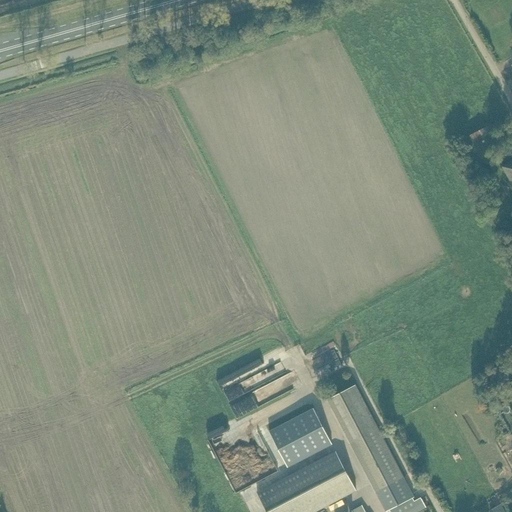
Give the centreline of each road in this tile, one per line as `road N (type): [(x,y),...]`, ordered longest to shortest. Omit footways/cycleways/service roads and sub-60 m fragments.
road 1 (unclassified): [(0,76),(265,0)]
road 2 (primary): [(0,50),(176,0)]
